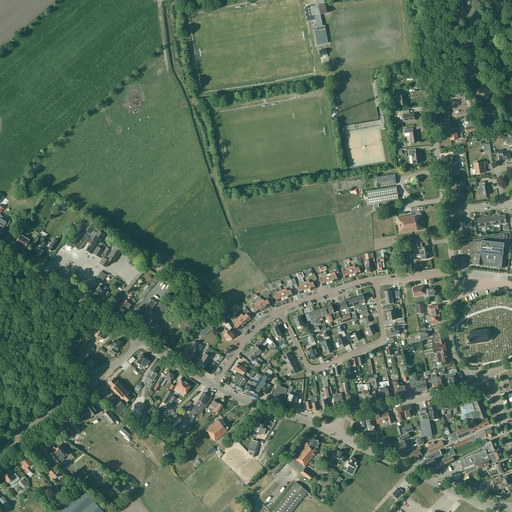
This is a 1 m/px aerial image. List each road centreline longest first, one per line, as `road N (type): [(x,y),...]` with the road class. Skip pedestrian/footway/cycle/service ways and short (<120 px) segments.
road 1 (unclassified): [(445,212),(415,0)]
road 2 (unclassified): [(375,279),(382,336),(318,367),(306,364),(279,310)]
road 3 (tertiary): [(511,506),(467,497),(333,433)]
road 4 (tertiary): [(0,451),(87,378),(124,358),(138,337)]
road 5 (tertiary): [(138,337),(0,249)]
road 6 (tertiary): [(333,433),(354,410),(473,383)]
road 7 (tertiary): [(333,433),(213,384)]
